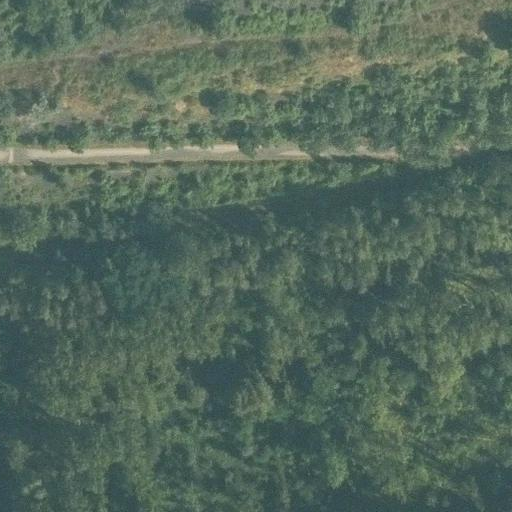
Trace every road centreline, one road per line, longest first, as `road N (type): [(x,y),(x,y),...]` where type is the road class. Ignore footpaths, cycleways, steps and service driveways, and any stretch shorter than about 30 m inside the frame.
road 1 (track): [(485,141),(0,134)]
road 2 (track): [(511,133),(392,167)]
